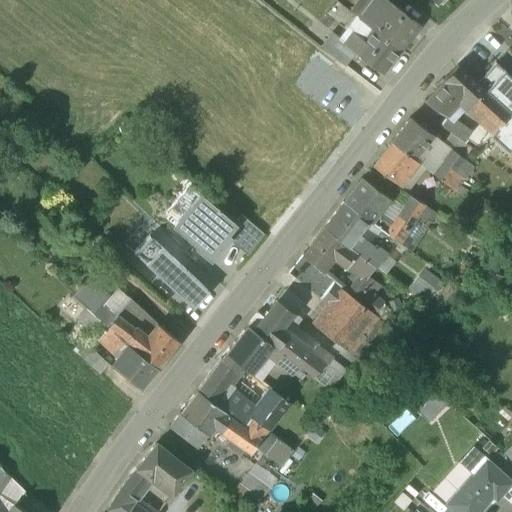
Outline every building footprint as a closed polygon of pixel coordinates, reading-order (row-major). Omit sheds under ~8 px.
[(419,25),(387,0),(377,0),(361,21),(372,29),(375,26),(402,47),(419,25)] [(402,47),(375,26),(372,29),(364,41),(353,32),(344,43),(355,52),(382,73),(402,47)] [(490,135),(508,151),(511,146),(511,78),(495,63),(477,83),(493,97),(499,103),(510,113),(490,135)] [(477,83),(457,65),(424,101),(445,116),(446,116),(447,115),(456,106),(459,108),(467,100),(480,111),(493,97),(477,83)] [(493,97),(480,111),(487,116),(499,103),(493,97)] [(472,133),(467,139),(467,140),(479,147),(490,135),(510,113),(499,103),(487,116),(472,133)] [(472,133),(447,115),(446,116),(445,116),(439,125),(465,143),(467,140),(467,139),(472,133)] [(432,134),(410,117),(391,140),(417,161),(427,149),(422,146),(432,134)] [(417,161),(391,140),(372,164),(398,185),(417,161)] [(475,168),(452,150),(433,174),(455,192),(475,168)] [(389,198),(361,178),(343,201),(368,220),(371,222),(377,215),(389,198)] [(216,209),(199,195),(173,225),(208,255),(226,235),(234,225),(233,224),(218,211),(219,210),(217,208),(216,209)] [(411,198),(391,225),(385,233),(395,241),(398,242),(425,206),(411,198)] [(368,220),(343,201),(323,227),(366,259),(372,251),(354,238),(368,220)] [(263,234),(241,215),(233,224),(234,225),(226,235),(229,237),(228,238),(247,255),(263,234)] [(391,225),(377,215),(371,222),(385,233),(391,225)] [(366,259),(323,227),(302,255),(319,269),(333,257),(359,277),(365,281),(376,267),(366,259)] [(395,241),(385,233),(372,251),(382,259),(388,251),(395,241)] [(133,253),(193,308),(208,292),(148,237),(133,253)] [(395,241),(388,251),(396,262),(406,249),(398,242),(395,241)] [(212,290),(219,282),(181,246),(173,254),(212,290)] [(382,259),(372,251),(366,259),(376,267),(382,259)] [(319,269),(302,255),(287,274),(330,306),(342,290),(335,284),(319,269)] [(410,287),(432,302),(446,282),(424,267),(410,287)] [(359,277),(347,293),(356,300),(368,284),(365,281),(359,277)] [(99,303),(83,287),(74,297),(91,312),(99,303)] [(142,312),(115,290),(95,316),(98,318),(106,326),(115,316),(121,321),(127,314),(135,321),(142,312)] [(347,293),(343,290),(330,306),(315,326),(348,352),(376,316),(356,300),(347,293)] [(277,301),(254,330),(275,347),(301,368),(313,377),(320,369),(326,361),(283,327),(294,314),(277,301)] [(157,325),(146,340),(121,321),(115,316),(106,326),(108,328),(128,346),(157,369),(178,341),(157,325)] [(98,318),(71,348),(78,355),(95,335),(99,338),(108,328),(106,326),(98,318)] [(254,330),(247,326),(225,354),(242,366),(253,374),(268,356),(275,347),(254,330)] [(128,346),(108,328),(99,338),(113,351),(120,350),(123,353),(128,346)] [(157,369),(128,346),(123,353),(113,366),(141,389),(157,369)] [(301,368),(275,347),(268,356),(294,376),(301,368)] [(225,354),(196,391),(231,417),(244,427),(252,418),(258,410),(231,390),(234,386),(229,382),(242,366),(225,354)] [(326,374),(320,369),(313,377),(319,382),(326,374)] [(258,410),(252,418),(268,431),(290,402),(273,389),(258,410)] [(231,417),(196,391),(168,427),(196,449),(219,420),(225,425),(231,417)] [(252,418),(244,427),(231,417),(225,425),(223,434),(230,439),(226,444),(240,454),(244,449),(251,454),(264,436),(268,431),(252,418)] [(277,437),(268,431),(264,436),(273,442),(277,437)] [(279,440),(267,455),(280,466),(292,451),(279,440)] [(191,470),(156,443),(129,478),(141,488),(148,478),(151,481),(154,478),(173,493),(191,470)] [(449,503),(486,462),(471,449),(434,491),(449,503)] [(486,462),(449,503),(458,511),(476,511),(487,500),(485,498),(490,492),(496,497),(509,482),(486,462)] [(262,500),(277,479),(256,464),(241,486),(262,500)] [(0,468),(0,493),(9,478),(0,468)] [(129,478),(120,490),(108,509),(112,511),(144,511),(132,502),(141,488),(129,478)] [(511,501),(511,480),(502,493),(511,501)]
